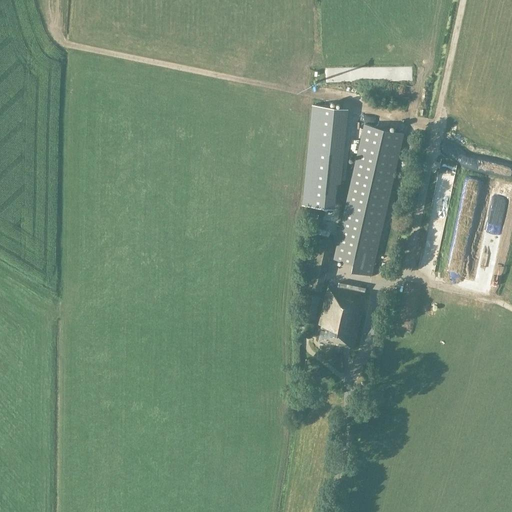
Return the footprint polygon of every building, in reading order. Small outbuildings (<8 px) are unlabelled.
[(375,69),(375,82),(411,80),(411,68),(375,69)] [(329,82),(341,82),(341,70),(329,70),(329,82)] [(346,120),(335,182),(346,184),(357,121),(346,120)] [(352,267),(367,270),(368,267),(373,268),(403,133),(365,124),(334,259),(353,263),(352,267)] [(332,198),(333,182),(305,179),(304,195),(332,198)] [(423,237),(440,240),(442,230),(425,227),(423,237)] [(312,237),(301,285),(322,290),(332,242),(312,237)] [(319,329),(316,340),(353,348),(365,293),(329,284),(319,325),(321,325),(320,329),(319,329)] [(306,295),(299,335),(312,337),(319,297),(306,295)] [(401,298),(402,329),(411,329),(410,297),(401,298)]
